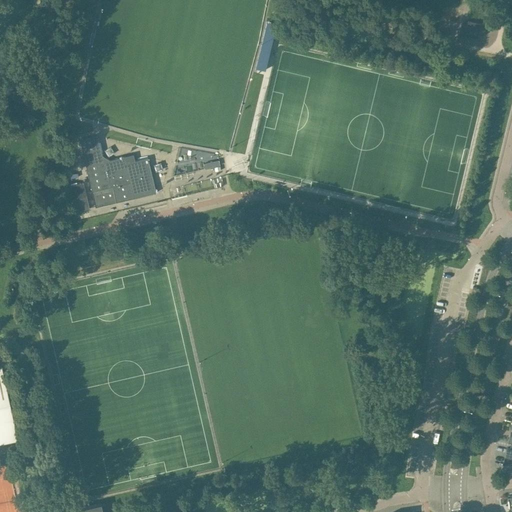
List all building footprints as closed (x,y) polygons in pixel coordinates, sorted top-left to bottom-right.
[(276,23),(266,20),(255,67),(265,70),(276,23)] [(459,34),(478,39),(479,34),(484,35),(487,25),(469,21),(467,26),(462,24),(459,34)] [(293,45),(302,47),(304,40),(295,38),(293,45)] [(79,140),(95,207),(156,193),(147,158),(126,163),(125,156),(109,160),(102,155),(97,136),(79,140)] [(203,163),(205,169),(220,165),(218,160),(203,163)] [(83,182),(67,185),(74,212),(89,208),(83,182)] [(0,442),(16,439),(14,427),(0,366),(0,365),(0,442)] [(108,511),(107,507),(106,508),(105,503),(101,504),(101,503),(76,509),(76,511),(108,511)]
